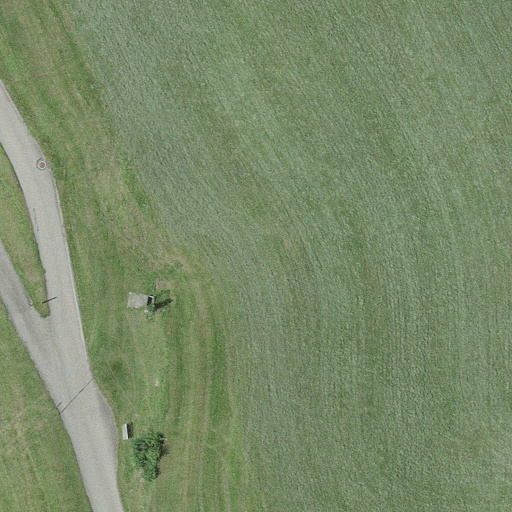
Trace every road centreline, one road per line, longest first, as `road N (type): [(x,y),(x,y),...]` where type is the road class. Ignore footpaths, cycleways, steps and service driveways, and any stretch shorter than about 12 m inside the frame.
road 1 (unclassified): [(0,89),(61,207),(88,424)]
road 2 (unclassified): [(0,246),(88,424)]
